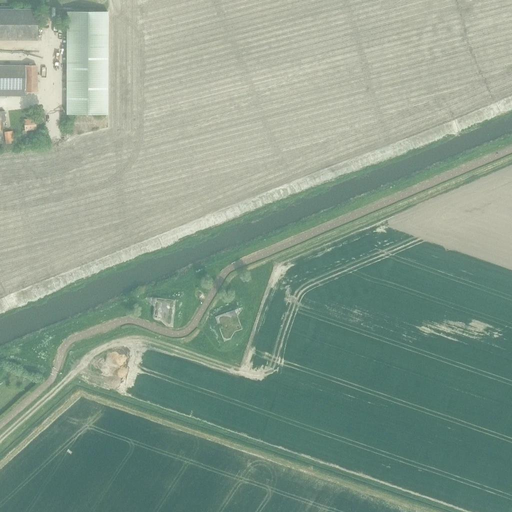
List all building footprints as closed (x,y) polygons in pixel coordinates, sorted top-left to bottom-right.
[(0,40),(37,40),(37,9),(0,9),(0,40)] [(66,13),(66,114),(107,114),(107,13),(66,13)] [(36,92),(36,66),(0,65),(0,95),(24,96),(24,92),(36,92)] [(25,130),(37,129),(36,119),(24,120),(25,130)] [(173,325),(174,319),(175,300),(154,298),(149,298),(144,294),(142,297),(153,305),(152,317),(154,319),(162,320),(165,325),(173,325)] [(214,316),(220,334),(223,341),(230,339),(234,332),(237,331),(242,329),(239,322),(237,316),(246,305),(242,302),(238,307),(234,309),(214,316)]
